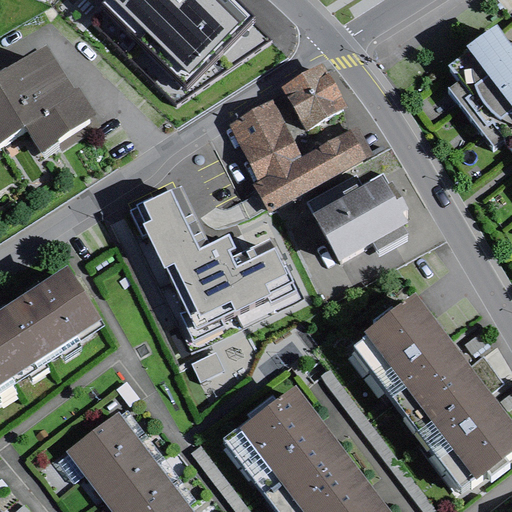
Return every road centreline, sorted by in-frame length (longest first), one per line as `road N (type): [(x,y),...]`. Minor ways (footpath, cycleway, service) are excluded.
road 1 (residential): [(334,46),(0,260)]
road 2 (residential): [(511,324),(402,137),(334,46)]
